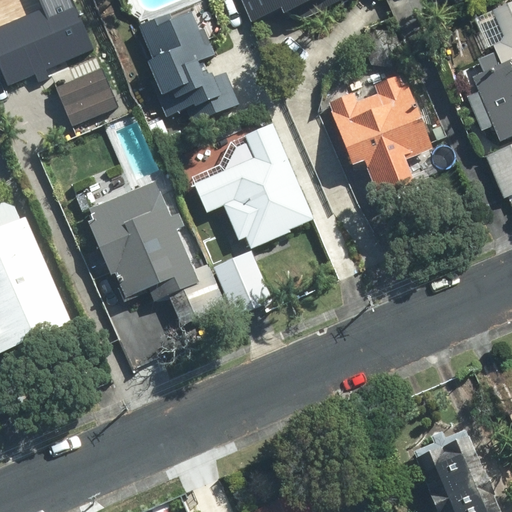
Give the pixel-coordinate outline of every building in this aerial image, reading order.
[(73,0),(68,0),(0,29),(0,65),(9,86),(36,74),(39,82),(49,78),(46,70),(94,50),(73,0)] [(244,0),(253,21),(285,7),(287,15),(292,13),(302,20),(348,0),(244,0)] [(511,5),(479,21),(491,47),(496,45),(500,53),(482,61),(488,74),(477,79),(483,93),(471,98),(485,130),(495,125),(503,142),(511,138),(511,5)] [(360,6),(322,45),(333,55),(371,17),(360,6)] [(171,16),(141,29),(155,61),(151,63),(166,98),(160,100),(168,118),(189,109),(195,123),(239,104),(225,72),(208,80),(200,62),(215,56),(210,44),(206,45),(193,14),(174,22),(171,16)] [(395,34),(368,31),(366,49),(374,50),(372,68),(391,70),(395,34)] [(103,71),(58,89),(74,126),(119,108),(121,112),(133,107),(126,91),(114,96),(103,71)] [(355,95),(331,104),(356,167),(367,163),(371,174),(434,149),(408,84),(403,86),(400,78),(377,88),(380,95),(358,103),(355,95)] [(315,221),(274,126),(248,138),(257,159),(197,186),(209,213),(227,205),(240,237),(211,249),(230,293),(261,280),(249,252),(291,234),(290,231),(315,221)] [(167,132),(156,136),(160,148),(171,144),(167,132)] [(511,148),(490,158),(507,198),(511,195),(511,148)] [(76,149),(49,160),(65,196),(91,186),(76,149)] [(156,183),(92,211),(97,222),(93,224),(114,274),(117,273),(129,301),(152,292),(157,302),(172,295),(184,324),(224,307),(207,267),(195,272),(178,231),(186,228),(181,216),(172,220),(156,183)] [(71,323),(26,221),(21,224),(15,209),(5,205),(0,207),(0,346),(3,353),(71,323)] [(206,228),(197,231),(205,250),(214,247),(206,228)] [(12,367),(0,372),(0,416),(28,404),(12,367)] [(438,445),(418,454),(441,511),(499,511),(467,434),(447,442),(444,434),(435,438),(438,445)] [(316,511),(308,492),(260,511),(316,511)]
